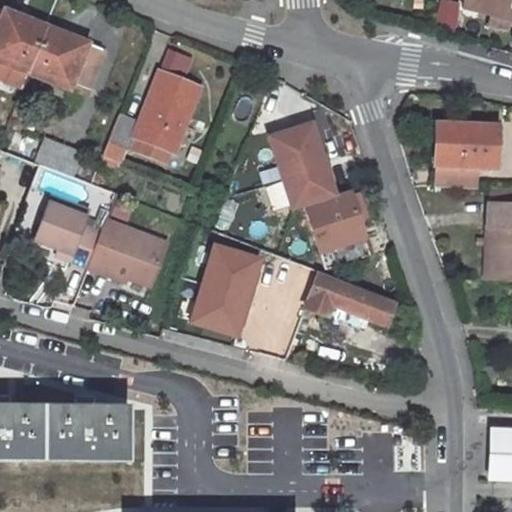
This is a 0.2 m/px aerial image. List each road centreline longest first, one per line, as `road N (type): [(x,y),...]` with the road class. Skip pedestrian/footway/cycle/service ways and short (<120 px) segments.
road 1 (residential): [(446,486),(221,488),(207,475),(187,405),(172,389),(0,354)]
road 2 (residential): [(0,311),(260,382),(453,415)]
road 3 (residential): [(331,49),(366,110),(439,330),(453,415)]
road 4 (residential): [(511,85),(331,49)]
road 5 (residential): [(160,0),(257,36),(331,49)]
